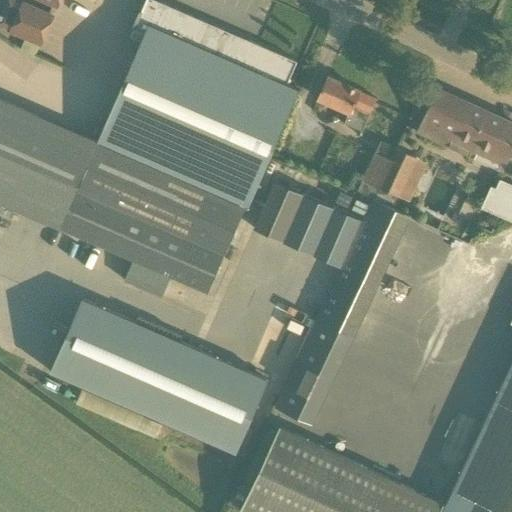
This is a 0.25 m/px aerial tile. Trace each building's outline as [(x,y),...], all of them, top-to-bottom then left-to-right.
[(0,97),(0,200),(80,235),(134,259),(170,274),(209,291),(245,206),(248,208),(300,91),(287,85),(297,64),(153,0),(147,0),(142,13),(140,12),(133,28),(135,29),(131,37),(142,42),(99,142),(0,97)] [(37,0),(56,8),(59,0),(37,0)] [(9,32),(40,46),(53,15),(22,2),(9,32)] [(375,98),(360,91),(328,77),(318,99),(349,112),(344,123),(362,131),(377,98),(375,98)] [(508,158),(511,149),(511,122),(438,89),(418,133),(470,157),(502,171),(508,158)] [(395,147),(390,159),(378,186),(398,196),(416,157),(395,147)] [(390,159),(376,152),(363,179),(378,186),(390,159)] [(491,187),(482,209),(511,221),(511,185),(501,180),(497,190),(491,187)] [(296,193),(276,239),(334,264),(354,218),(296,193)] [(410,215),(374,198),(316,320),(276,405),(312,424),(410,215)] [(170,274),(134,259),(126,278),(162,293),(170,274)] [(83,297),(51,371),(237,451),(268,378),(83,297)] [(511,511),(511,361),(445,504),(389,478),(373,511),(511,511)] [(280,426),(240,510),(245,511),(373,511),(389,478),(280,426)]
